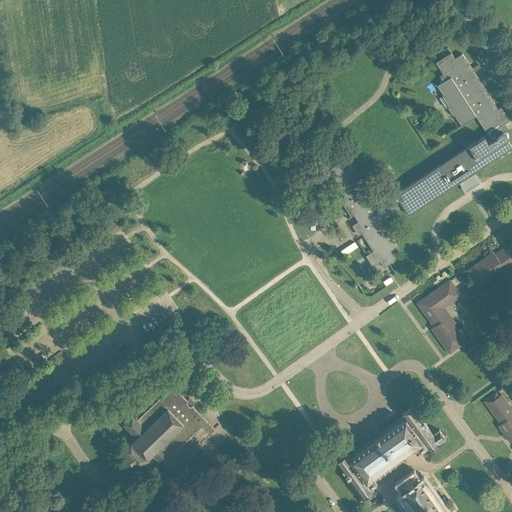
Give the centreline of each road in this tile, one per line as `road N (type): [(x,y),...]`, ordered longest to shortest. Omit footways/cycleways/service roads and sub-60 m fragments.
road 1 (residential): [(315,352),(255,393),(229,389),(195,359),(173,355),(55,420)]
road 2 (residential): [(511,213),(366,315)]
road 3 (residential): [(340,511),(298,450),(332,418)]
